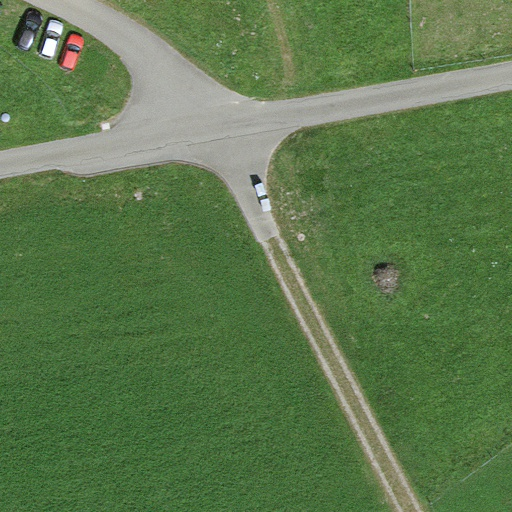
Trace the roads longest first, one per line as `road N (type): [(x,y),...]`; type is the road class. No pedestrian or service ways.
road 1 (unclassified): [(0,165),(511,74)]
road 2 (track): [(48,0),(119,25),(233,126),(260,235)]
road 3 (track): [(406,511),(260,235)]
